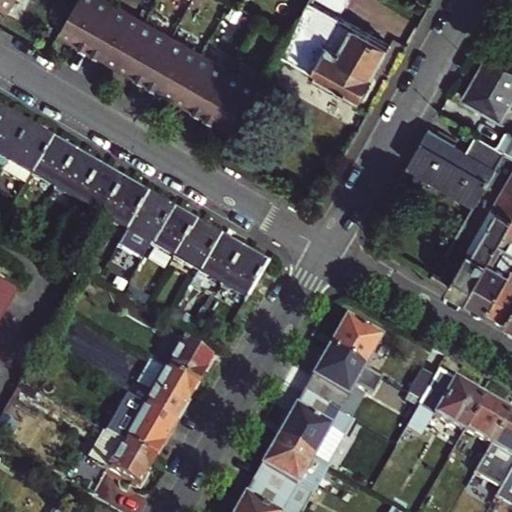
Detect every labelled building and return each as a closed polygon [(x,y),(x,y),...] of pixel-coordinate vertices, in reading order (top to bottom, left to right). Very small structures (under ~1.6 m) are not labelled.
[(0,0),(0,5),(10,11),(16,0),(0,0)] [(264,88),(121,7),(108,0),(86,0),(66,36),(238,134),(264,88)] [(312,0),(342,14),(348,0),(312,0)] [(363,101),(365,97),(367,97),(392,49),(311,4),(282,55),(363,101)] [(511,110),(511,65),(494,55),(470,97),(508,118),(511,110)] [(0,174),(27,129),(2,115),(0,117),(0,174)] [(0,176),(22,190),(30,176),(50,143),(27,129),(0,174),(0,176)] [(432,129),(413,163),(481,203),(511,151),(482,134),(471,152),(432,129)] [(50,143),(30,176),(55,190),(74,157),(50,143)] [(78,204),(98,171),(74,157),(55,190),(78,204)] [(98,171),(78,204),(102,218),(121,184),(98,171)] [(471,297),(511,227),(511,182),(499,206),(507,211),(501,221),(497,219),(479,249),(475,247),(452,286),(471,297)] [(121,184),(102,218),(126,232),(145,198),(121,184)] [(145,198),(126,232),(150,246),(170,212),(145,198)] [(170,212),(150,246),(174,260),(194,226),(170,212)] [(194,226),(174,260),(197,274),(217,240),(194,226)] [(492,309),(511,275),(511,227),(471,297),(492,309)] [(222,288),(241,254),(217,240),(197,274),(222,288)] [(245,302),(257,282),(265,267),(241,254),(222,288),(245,302)] [(511,320),(511,318),(511,275),(492,309),(511,320)] [(0,279),(0,297),(2,299),(10,285),(0,279)] [(346,320),(328,351),(363,371),(380,340),(346,320)] [(180,344),(164,371),(195,389),(211,362),(180,344)] [(302,396),(337,416),(363,371),(328,351),(302,396)] [(174,426),(195,389),(164,371),(150,363),(137,386),(150,394),(142,407),(174,426)] [(464,430),(483,398),(438,372),(434,379),(420,403),(405,430),(420,438),(432,416),(462,433),(464,430)] [(420,403),(434,379),(421,372),(407,396),(420,403)] [(337,416),(302,396),(276,440),(312,460),(327,433),(338,438),(344,442),(353,426),(337,416)] [(490,445),(509,413),(483,398),(464,430),(490,445)] [(122,443),(153,461),(174,426),(142,407),(122,443)] [(490,445),(511,457),(511,414),(509,413),(490,445)] [(0,444),(9,429),(0,423),(0,444)] [(322,465),(338,438),(327,433),(312,460),(322,465)] [(137,489),(153,461),(122,443),(108,435),(93,463),(137,489)] [(251,483),(302,511),(310,498),(328,469),(322,465),(312,460),(276,440),(251,483)] [(302,511),(251,483),(234,511),(302,511)]
